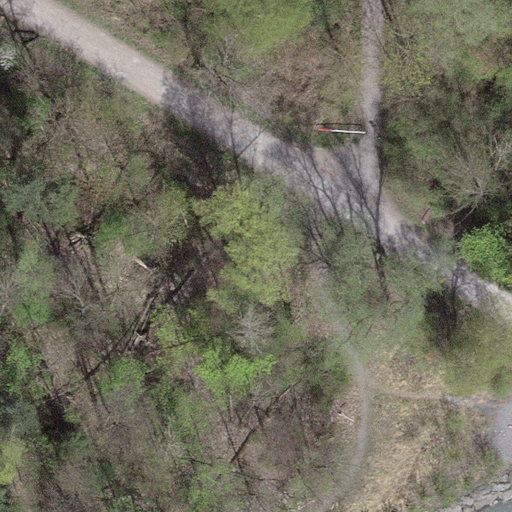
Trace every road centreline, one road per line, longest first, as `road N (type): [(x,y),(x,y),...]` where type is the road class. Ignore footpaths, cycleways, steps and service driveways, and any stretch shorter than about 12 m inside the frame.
road 1 (track): [(344,204),(9,0)]
road 2 (track): [(344,204),(365,134),(377,0)]
